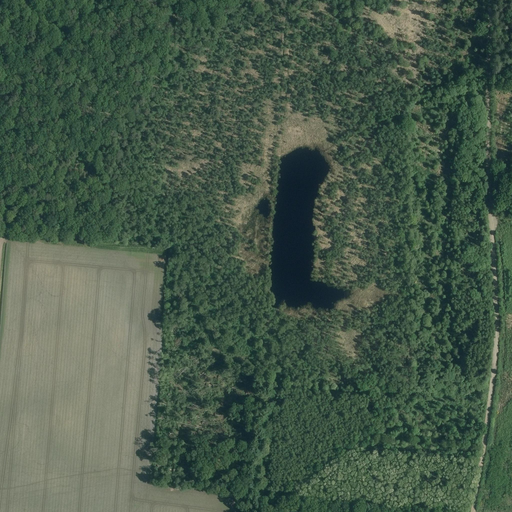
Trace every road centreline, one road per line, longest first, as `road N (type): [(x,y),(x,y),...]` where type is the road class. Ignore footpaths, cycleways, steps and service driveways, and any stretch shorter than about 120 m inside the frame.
road 1 (track): [(493,0),(487,132),(496,340),(484,444)]
road 2 (track): [(0,258),(29,0)]
